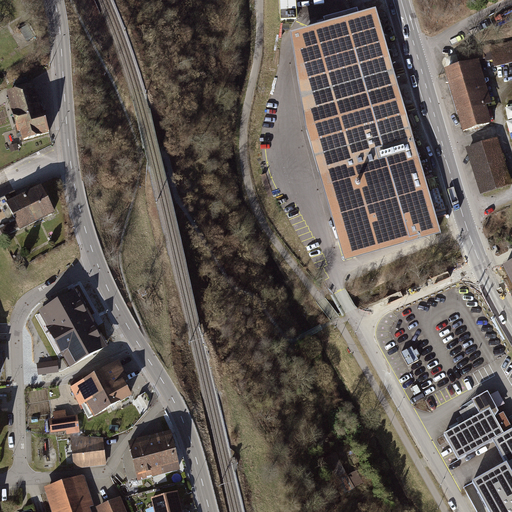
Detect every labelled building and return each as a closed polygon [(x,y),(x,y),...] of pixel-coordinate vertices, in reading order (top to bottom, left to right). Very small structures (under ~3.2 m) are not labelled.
[(296,0),(278,0),(280,21),(297,21),(296,0)] [(433,218),(374,17),(305,37),(321,136),(352,242),(399,228),(404,245),(422,240),(417,223),(433,218)] [(486,48),(476,51),(478,60),(492,56),(496,70),(511,64),(511,39),(491,46),(490,41),(485,43),(486,48)] [(480,62),(446,73),(466,137),(492,129),(486,109),(494,107),(480,62)] [(34,85),(7,93),(13,112),(12,112),(18,133),(20,133),(23,142),(50,134),(43,108),(41,109),(36,89),(34,85)] [(511,181),(498,140),(467,150),(482,195),(511,184),(511,181)] [(15,192),(0,199),(0,233),(2,238),(20,230),(20,231),(56,214),(42,186),(30,192),(24,194),(18,198),(15,192)] [(511,264),(503,269),(511,285),(511,264)] [(101,338),(81,303),(77,305),(72,296),(45,310),(54,328),(49,331),(62,356),(68,353),(74,365),(103,350),(97,340),(101,338)] [(412,348),(400,355),(408,368),(419,361),(417,358),(420,356),(417,351),(414,352),(412,348)] [(58,372),(57,362),(38,365),(39,374),(58,372)] [(119,366),(85,384),(94,402),(103,397),(112,414),(132,404),(123,386),(128,383),(119,366)] [(94,402),(85,384),(81,377),(67,385),(80,409),(86,406),(94,402)] [(461,460),(494,442),(505,436),(496,419),(495,418),(499,413),(488,393),(473,401),(475,404),(480,415),(481,416),(447,435),(461,460)] [(103,397),(94,402),(86,406),(95,423),(112,414),(103,397)] [(480,415),(475,404),(460,412),(465,422),(480,415)] [(64,413),(55,414),(56,422),(53,422),(53,433),(66,432),(66,435),(78,435),(78,419),(64,419),(64,413)] [(511,427),(504,414),(496,419),(505,436),(511,431),(511,427)] [(511,431),(505,436),(494,442),(507,465),(511,474),(511,431)] [(73,438),(74,469),(100,468),(105,463),(105,442),(73,438)] [(173,438),(151,443),(159,477),(181,472),(173,438)] [(151,443),(130,448),(138,482),(159,477),(151,443)] [(336,454),(323,460),(327,469),(329,468),(335,480),(333,481),(334,483),(330,485),(337,499),(355,490),(355,489),(363,485),(357,472),(348,477),(336,454)] [(511,511),(511,474),(507,465),(473,483),(488,511),(511,511)] [(85,476),(44,489),(51,511),(91,511),(90,509),(95,508),(85,476)] [(156,511),(176,511),(172,492),(152,497),(156,511)] [(371,494),(361,499),(365,508),(375,503),(371,494)] [(127,511),(122,499),(98,509),(98,511),(127,511)]
